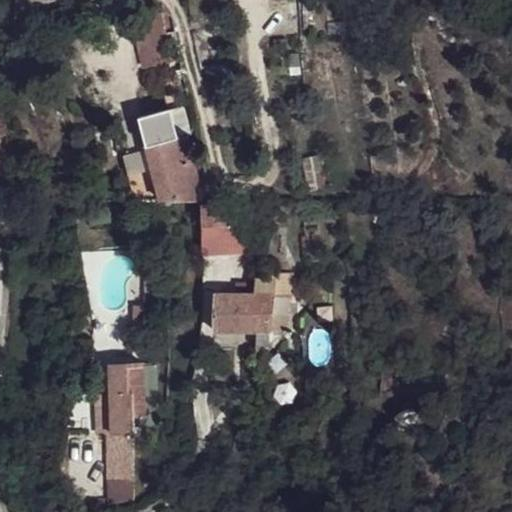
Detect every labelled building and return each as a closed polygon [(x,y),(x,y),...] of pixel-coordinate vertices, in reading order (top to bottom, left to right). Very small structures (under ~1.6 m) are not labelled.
[(139,68),(175,61),(169,32),(162,33),(158,20),(158,11),(145,13),(128,17),(139,68)] [(135,116),(142,144),(163,139),(171,137),(165,109),(135,116)] [(194,201),(179,135),(171,137),(163,139),(169,161),(182,167),(188,192),(190,201),(194,201)] [(154,199),(168,196),(188,192),(182,167),(169,161),(163,139),(142,144),(143,150),(147,170),(154,199)] [(147,170),(143,150),(119,156),(124,176),(147,170)] [(168,196),(170,200),(190,201),(188,192),(168,196)] [(195,204),(197,222),(215,221),(224,221),(222,202),(195,204)] [(199,251),(216,250),(216,227),(215,221),(197,222),(199,251)] [(253,283),(252,299),(266,300),(269,284),(253,283)] [(263,334),(266,300),(252,299),(212,298),(210,335),(263,334)] [(139,352),(141,307),(128,307),(128,324),(123,325),(122,352),(139,352)] [(136,369),(106,371),(107,399),(93,399),(94,440),(103,440),(130,440),(130,423),(130,408),(138,408),(136,369)] [(130,423),(139,422),(138,408),(130,408),(130,423)] [(105,511),(130,502),(130,440),(103,440),(105,511)]
